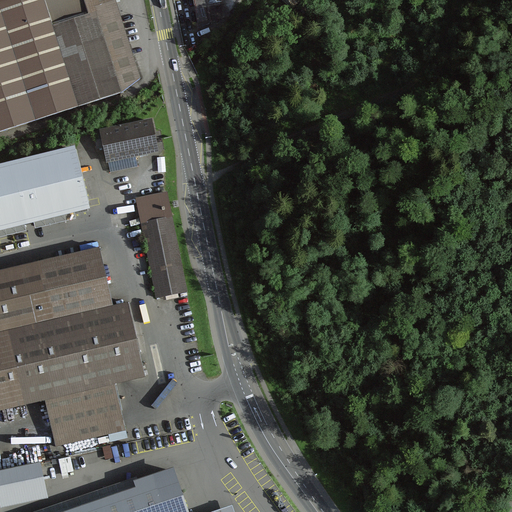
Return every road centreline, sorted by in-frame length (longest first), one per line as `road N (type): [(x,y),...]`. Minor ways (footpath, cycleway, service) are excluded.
road 1 (secondary): [(157,0),(241,377),(319,511)]
road 2 (track): [(371,511),(387,480),(409,387),(414,297),(435,244),(417,98),(405,94)]
road 3 (track): [(194,184),(286,135),(405,94),(443,55),(469,0)]
road 4 (unknown): [(209,444),(15,511)]
